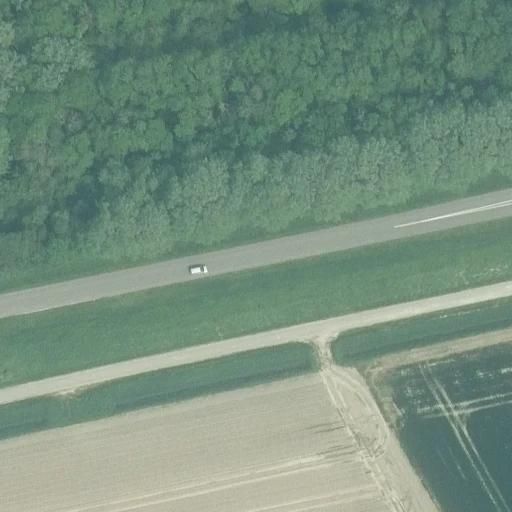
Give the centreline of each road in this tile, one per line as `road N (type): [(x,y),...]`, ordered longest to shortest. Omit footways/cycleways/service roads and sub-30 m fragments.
road 1 (unclassified): [(0,395),(511,288)]
road 2 (tertiary): [(0,306),(511,202)]
